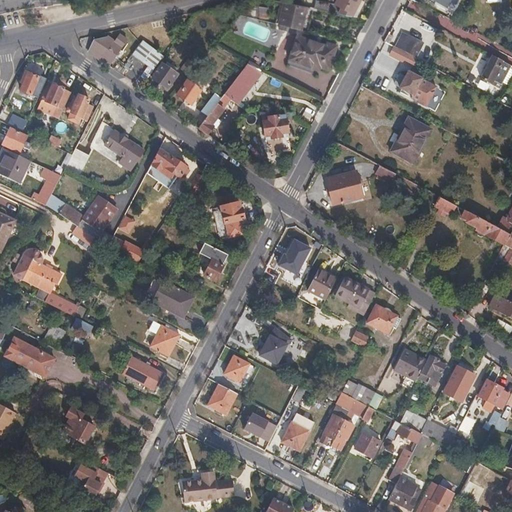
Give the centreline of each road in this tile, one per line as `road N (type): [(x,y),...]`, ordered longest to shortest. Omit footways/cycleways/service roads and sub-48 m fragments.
road 1 (residential): [(40,35),(284,205)]
road 2 (residential): [(284,205),(511,360)]
road 3 (residential): [(171,418),(284,205)]
road 4 (residential): [(284,205),(393,0)]
road 5 (residential): [(171,418),(359,511)]
road 6 (residential): [(40,35),(192,0)]
